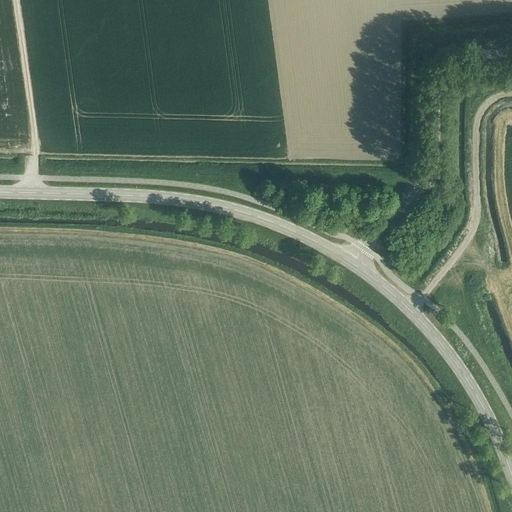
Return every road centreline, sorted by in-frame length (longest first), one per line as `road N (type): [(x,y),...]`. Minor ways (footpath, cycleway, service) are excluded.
road 1 (secondary): [(351,262),(291,229),(227,208),(0,191)]
road 2 (unclassified): [(511,56),(447,70),(424,182),(351,262)]
road 3 (secondary): [(511,473),(458,364),(351,262)]
road 4 (track): [(409,311),(469,237),(479,111),(511,94)]
road 5 (track): [(16,0),(34,138),(29,192)]
